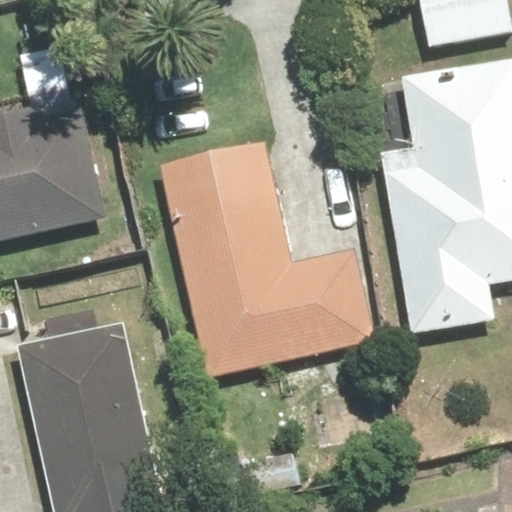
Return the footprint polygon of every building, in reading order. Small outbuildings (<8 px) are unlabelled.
[(511,0),(431,0),(442,53),(511,39),(511,0)] [(511,287),(511,62),(404,81),(417,153),(381,159),(412,342),(499,328),(493,290),(511,287)] [(0,247),(108,224),(84,114),(51,121),(48,110),(0,120),(0,247)] [(269,150),(163,173),(208,386),(383,349),(362,253),(294,268),(269,150)] [(165,511),(127,328),(20,351),(53,511),(165,511)]
